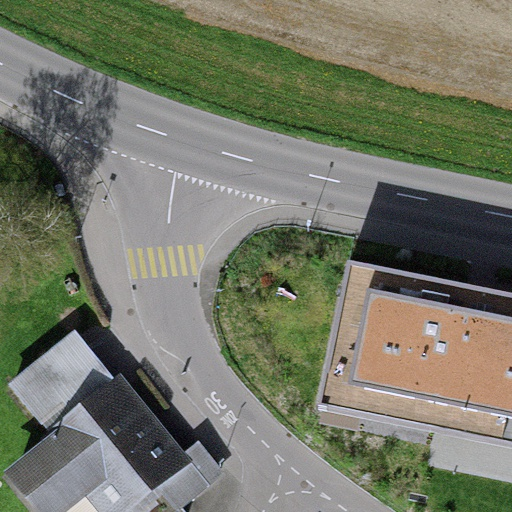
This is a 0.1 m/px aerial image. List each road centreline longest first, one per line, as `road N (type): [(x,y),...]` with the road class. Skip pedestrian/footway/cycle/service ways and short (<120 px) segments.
road 1 (unclassified): [(291,470),(205,378),(174,316),(165,263),(178,139)]
road 2 (secondary): [(511,216),(178,139)]
road 3 (secondary): [(178,139),(0,65)]
